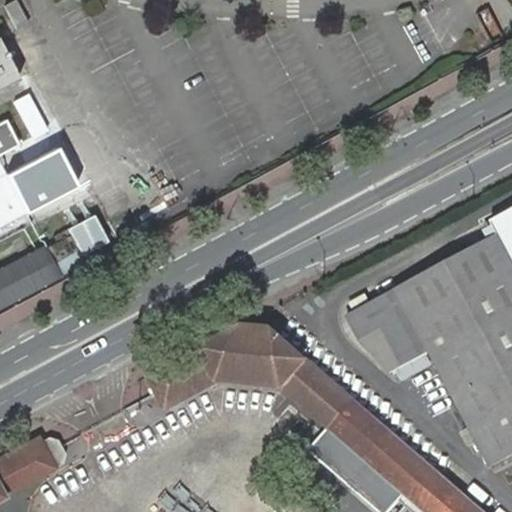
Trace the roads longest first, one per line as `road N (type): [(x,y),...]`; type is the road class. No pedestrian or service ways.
road 1 (primary): [(511,89),(0,366)]
road 2 (trunk): [(133,333),(288,240),(511,123)]
road 3 (primary): [(133,333),(511,150)]
road 4 (unknown): [(90,511),(91,501),(121,474),(179,436),(232,417)]
road 5 (primary): [(0,406),(133,333)]
